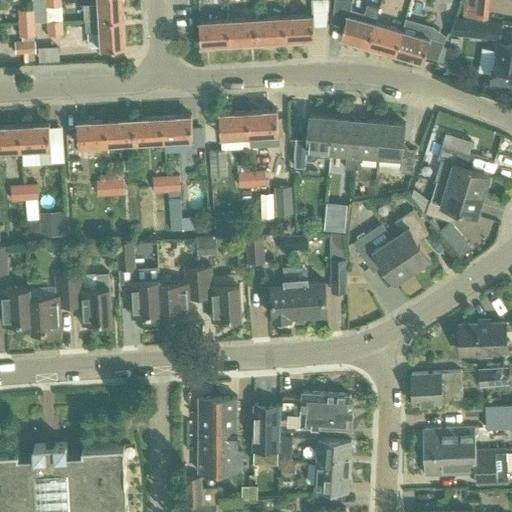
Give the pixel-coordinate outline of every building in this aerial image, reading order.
[(121,17),(119,0),(95,0),(96,3),(83,4),(84,19),(96,19),(121,17)] [(334,0),(332,22),(343,25),(339,38),(367,46),(374,23),(379,7),(367,4),(365,13),(351,9),(352,0),(334,0)] [(18,22),(32,21),(31,8),(18,9),(18,22)] [(313,14),(284,16),(286,41),(314,39),(313,14)] [(284,16),(256,18),(257,43),(286,41),(284,16)] [(121,17),(96,19),(98,47),(110,46),(110,48),(121,48),(121,46),(122,46),(121,17)] [(256,18),(227,19),(229,44),(257,43),(256,18)] [(456,18),(449,34),(500,39),(502,22),(456,18)] [(200,21),(199,21),(200,46),(229,44),(227,19),(200,21)] [(23,35),(33,35),(32,21),(18,22),(19,36),(23,35)] [(61,21),(46,21),(47,35),(62,35),(61,21)] [(374,23),(367,46),(394,53),(401,30),(374,23)] [(401,30),(394,53),(422,61),(429,38),(401,30)] [(34,52),(33,40),(14,41),(15,53),(23,53),(34,52)] [(491,85),(511,88),(511,45),(498,43),(491,85)] [(248,111),(250,136),(265,135),(266,146),(278,145),(276,109),(248,111)] [(221,137),(250,136),(248,111),(220,112),(221,137)] [(191,114),(163,115),(164,140),(193,139),(192,127),(191,114)] [(331,150),(334,116),(310,114),(308,138),(295,137),(294,153),(295,167),(306,168),(307,160),(314,160),(318,156),(319,149),(331,150)] [(163,115),(134,117),(136,142),(164,140),(163,115)] [(358,118),(334,116),(331,150),(347,151),(345,167),(353,168),(358,118)] [(134,117),(105,119),(107,144),(136,142),(134,117)] [(382,120),(358,118),(353,168),(361,169),(362,153),(378,154),(382,120)] [(105,119),(77,120),(78,145),(107,144),(105,119)] [(382,120),(378,154),(402,156),(401,171),(413,172),(415,148),(403,147),(405,123),(382,120)] [(49,122),(21,124),(22,148),(39,147),(39,163),(51,163),(51,147),(49,122)] [(21,124),(0,124),(0,149),(22,148),(21,124)] [(447,184),(484,195),(491,174),(465,167),(469,152),(443,144),(438,159),(454,164),(447,184)] [(227,174),(225,150),(210,151),(212,176),(227,174)] [(73,188),(70,168),(61,170),(65,189),(73,188)] [(266,169),(252,170),(252,185),(254,185),(262,184),(267,184),(266,169)] [(252,170),(239,170),(240,186),(252,185),(252,170)] [(180,174),(166,175),(167,190),(181,190),(180,174)] [(295,174),(294,182),(303,183),(303,175),(295,174)] [(166,175),(154,176),(154,191),(167,190),(166,175)] [(91,178),(77,178),(77,211),(91,211),(91,178)] [(109,178),(97,179),(98,195),(110,194),(109,178)] [(124,178),(109,178),(110,194),(125,193),(124,178)] [(447,184),(437,181),(431,201),(430,201),(426,213),(449,220),(452,209),(478,217),(484,195),(447,184)] [(38,183),(24,184),(25,199),(39,198),(38,183)] [(24,184),(11,184),(12,199),(25,199),(24,184)] [(274,187),(276,214),(292,213),(291,186),(274,187)] [(390,238),(412,269),(430,257),(416,235),(426,228),(412,208),(394,220),(401,230),(390,238)] [(38,212),(38,215),(39,235),(63,233),(62,210),(38,212)] [(237,231),(238,213),(218,212),(217,230),(237,231)] [(39,235),(38,215),(26,215),(27,235),(39,235)] [(181,218),(169,218),(169,231),(181,230),(181,218)] [(390,238),(380,222),(352,241),(369,266),(379,259),(394,281),(412,269),(390,238)] [(470,248),(449,222),(438,232),(459,257),(470,248)] [(255,234),(247,235),(249,261),(264,260),(262,234),(255,234)] [(294,247),(294,234),(280,235),(281,248),(294,247)] [(294,234),(294,247),(308,246),(308,234),(294,234)] [(199,237),(199,253),(218,252),(217,236),(199,237)] [(195,248),(195,237),(185,237),(185,244),(189,248),(195,248)] [(135,267),(134,239),(118,240),(119,267),(135,267)] [(8,243),(0,243),(0,272),(9,272),(8,243)] [(331,255),(332,290),(347,290),(346,254),(331,255)] [(199,265),(201,296),(211,295),(213,320),(243,318),(240,281),(213,283),(212,264),(199,265)] [(201,296),(199,265),(185,266),(186,280),(160,282),(159,282),(161,314),(161,319),(191,317),(190,297),(201,296)] [(299,313),(296,265),(284,266),(285,282),(267,283),(268,301),(272,300),(274,317),(290,316),(290,314),(299,313)] [(296,265),(299,313),(327,311),(324,279),(307,281),(306,265),(296,265)] [(69,273),(71,305),(81,304),(82,324),(113,322),(110,271),(97,271),(98,286),(84,287),(83,272),(69,273)] [(32,322),(31,322),(32,331),(62,329),(60,305),(71,305),(69,273),(57,274),(58,293),(32,295),(31,295),(32,322)] [(159,282),(160,282),(160,278),(129,280),(132,315),(161,314),(159,282)] [(3,324),(31,322),(32,322),(31,295),(32,295),(31,286),(1,288),(3,324)] [(507,351),(505,321),(459,323),(461,353),(507,351)] [(479,368),(480,385),(510,383),(509,366),(479,368)] [(411,372),(413,403),(443,401),(443,399),(463,398),(462,369),(441,370),(411,372)] [(282,398),(281,403),(281,427),(296,428),(296,424),(301,424),(301,425),(327,426),(327,411),(329,392),(303,391),(302,399),(282,398)] [(327,411),(327,426),(353,427),(354,398),(350,393),(349,393),(329,392),(327,411)] [(199,396),(199,470),(242,470),(242,449),(237,449),(237,396),(199,396)] [(255,402),(253,461),(280,461),(280,437),(281,427),(281,403),(255,402)] [(486,428),(511,426),(511,403),(485,405),(486,428)] [(424,429),(425,452),(476,449),(474,426),(424,429)] [(282,436),(282,449),(292,449),(292,437),(282,436)] [(319,436),(317,463),(349,465),(350,454),(353,451),(353,445),(351,442),(351,438),(319,436)] [(0,511),(128,511),(128,510),(121,511),(120,488),(127,488),(125,455),(118,456),(117,444),(83,446),(83,451),(67,452),(67,442),(34,444),(35,454),(19,454),(19,450),(0,451),(0,511)] [(476,449),(425,452),(426,474),(477,471),(477,484),(508,482),(506,447),(476,449)] [(296,462),(280,461),(279,471),(296,472),(296,462)] [(349,465),(317,463),(315,487),(348,489),(348,486),(351,483),(351,477),(349,474),(349,465)] [(198,503),(201,503),(201,486),(201,475),(185,476),(185,503),(198,503)] [(240,498),(248,498),(248,484),(240,484),(240,498)] [(248,484),(248,498),(256,498),(256,484),(248,484)] [(201,486),(201,503),(220,501),(221,485),(201,486)]
